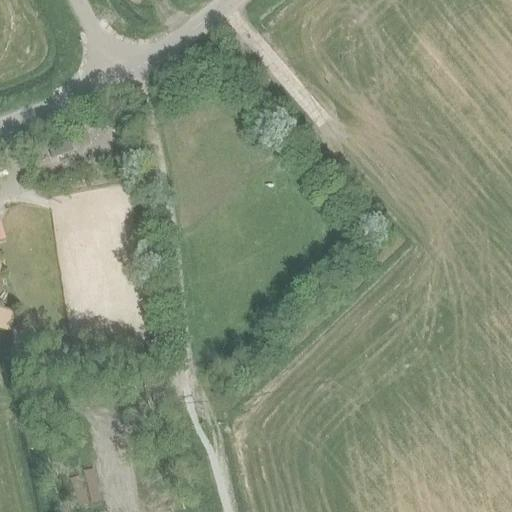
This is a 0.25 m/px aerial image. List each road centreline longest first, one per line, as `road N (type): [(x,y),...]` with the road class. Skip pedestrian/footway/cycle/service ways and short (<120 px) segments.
road 1 (unclassified): [(181,378),(167,194),(142,90),(127,75)]
road 2 (tertiary): [(0,130),(127,75)]
road 3 (tertiary): [(127,75),(232,0)]
